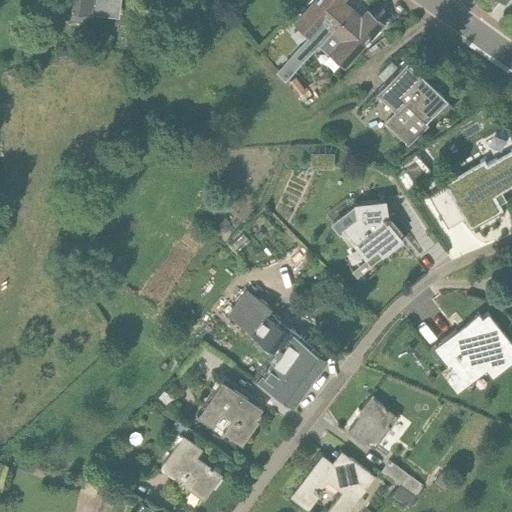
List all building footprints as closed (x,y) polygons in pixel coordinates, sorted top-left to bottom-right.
[(93,0),(64,0),(64,10),(63,19),(87,23),(89,14),(90,14),(91,4),(93,4),(93,0)] [(318,45),(350,10),(341,2),(342,0),(315,0),(295,24),(309,36),(318,45)] [(328,55),(343,68),(382,25),(367,11),(360,19),(350,10),(318,45),(328,55)] [(428,126),(426,124),(447,102),(406,62),(376,93),(395,112),(384,123),(408,147),(428,126)] [(502,154),(511,149),(511,145),(505,131),(494,136),(502,154)] [(511,151),(511,150),(461,181),(483,220),(501,209),(493,196),(511,184),(511,153),(511,152),(511,151)] [(310,169),(333,170),(333,154),(310,154),(310,169)] [(422,183),(412,169),(401,177),(411,190),(422,183)] [(342,230),(365,260),(377,251),(382,257),(402,241),(386,221),(390,218),(390,216),(387,216),(384,200),(355,204),(355,216),(356,219),(342,230)] [(222,219),(212,229),(217,234),(219,233),(221,235),(228,229),(226,227),(228,225),(222,219)] [(264,235),(260,229),(254,233),(258,239),(264,235)] [(271,308),(247,290),(246,290),(227,316),(250,333),(253,331),(280,354),(260,383),(291,405),(324,358),(265,315),(271,308)] [(438,371),(456,394),(485,371),(491,379),(511,362),(511,344),(488,313),(459,335),(455,330),(432,348),(445,365),(438,371)] [(222,432),(241,446),(258,422),(254,419),(261,409),(221,380),(197,414),(212,425),(221,413),(231,420),(222,432)] [(373,448),(398,415),(372,394),(360,409),(358,408),(357,409),(361,412),(348,429),(373,448)] [(200,447),(187,437),(192,430),(176,418),(173,421),(172,428),(183,436),(162,464),(180,478),(179,480),(203,498),(220,475),(193,456),(200,447)] [(327,511),(347,511),(358,498),(354,494),(370,473),(349,457),(349,458),(350,459),(342,470),(337,466),(334,470),(329,466),(332,462),(321,454),(310,469),(312,470),(291,498),(292,498),(293,497),(308,509),(320,492),(318,491),(326,481),(342,492),(327,511)] [(422,485),(389,460),(381,471),(400,485),(415,495),(422,485)] [(82,482),(94,485),(96,475),(90,470),(81,479),(82,482)] [(432,485),(443,492),(451,481),(441,473),(432,485)] [(393,495),(408,505),(415,495),(400,485),(393,495)]
